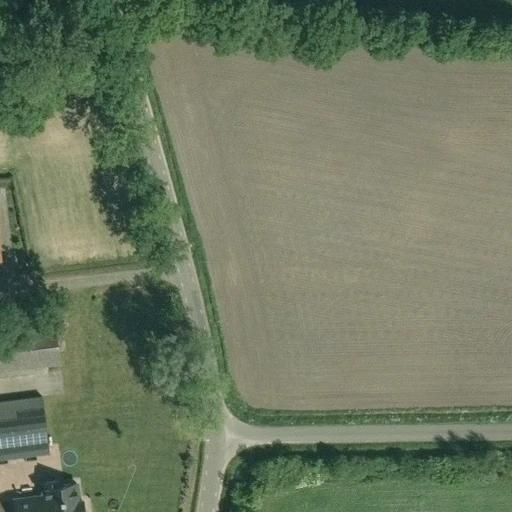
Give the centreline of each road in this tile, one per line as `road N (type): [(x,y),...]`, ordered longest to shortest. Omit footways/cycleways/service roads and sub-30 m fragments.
road 1 (unclassified): [(216,440),(190,278),(102,0)]
road 2 (unclassified): [(511,434),(216,440)]
